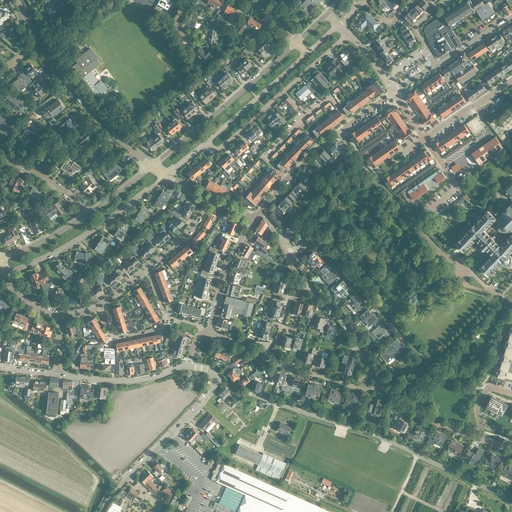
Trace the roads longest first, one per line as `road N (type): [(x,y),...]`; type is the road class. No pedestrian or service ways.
road 1 (unclassified): [(511,499),(378,436),(217,377)]
road 2 (residential): [(267,346),(279,364),(367,390),(377,385),(343,322),(308,285)]
road 3 (residential): [(296,43),(151,166)]
road 4 (residential): [(204,143),(217,150),(347,34)]
road 5 (residential): [(5,274),(76,240),(165,175)]
road 6 (unclassified): [(101,511),(201,405),(217,377)]
road 7 (residential): [(432,364),(309,236)]
road 8 (residential): [(151,166),(96,120),(40,44)]
road 9 (track): [(443,511),(299,447)]
road 10 (residential): [(95,308),(112,336),(158,329),(165,319),(147,268)]
road 11 (residential): [(204,143),(306,53)]
road 12 (unclassified): [(58,375),(124,382),(188,366)]
road 13 (track): [(97,479),(0,395)]
road 14 (residential): [(208,331),(253,218)]
